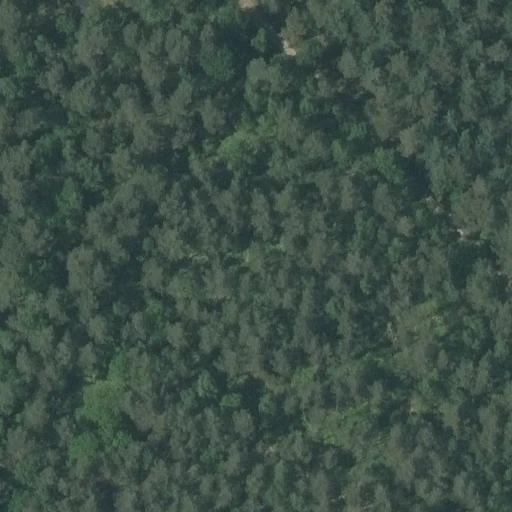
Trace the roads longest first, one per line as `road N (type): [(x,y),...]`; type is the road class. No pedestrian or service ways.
road 1 (track): [(0,502),(253,6)]
road 2 (track): [(511,290),(247,0)]
